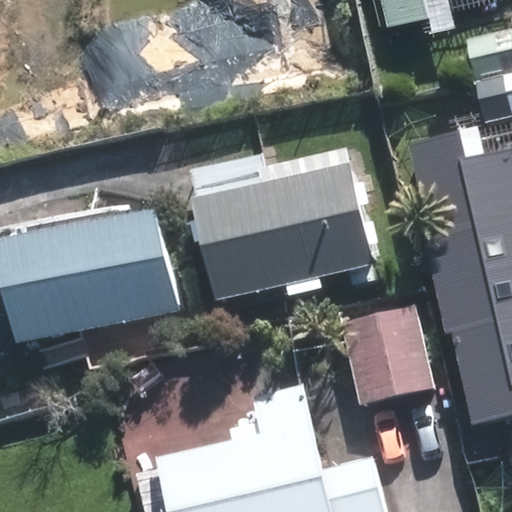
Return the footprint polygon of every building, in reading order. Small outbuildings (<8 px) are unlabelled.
[(390,0),(394,15),(438,6),(436,0),(390,0)] [(473,77),(511,68),(511,24),(463,36),(473,77)] [(511,68),(473,77),(481,119),(511,112),(511,68)] [(511,142),(462,154),(455,127),(402,140),(466,422),(511,412),(511,142)] [(260,180),(255,158),(196,170),(201,192),(196,194),(217,296),(374,263),(353,161),(260,180)] [(0,240),(21,342),(187,306),(165,202),(0,235),(0,240)] [(336,319),(356,404),(434,386),(414,301),(336,319)] [(318,465),(298,382),(248,394),(256,430),(151,455),(164,511),(381,511),(368,454),(318,465)]
